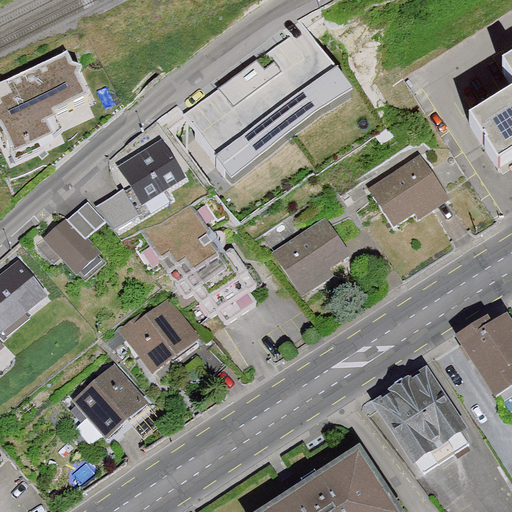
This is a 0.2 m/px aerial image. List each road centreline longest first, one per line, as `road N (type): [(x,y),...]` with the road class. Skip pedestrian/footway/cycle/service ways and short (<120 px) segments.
road 1 (primary): [(167,484),(511,261)]
road 2 (residential): [(302,0),(0,245)]
